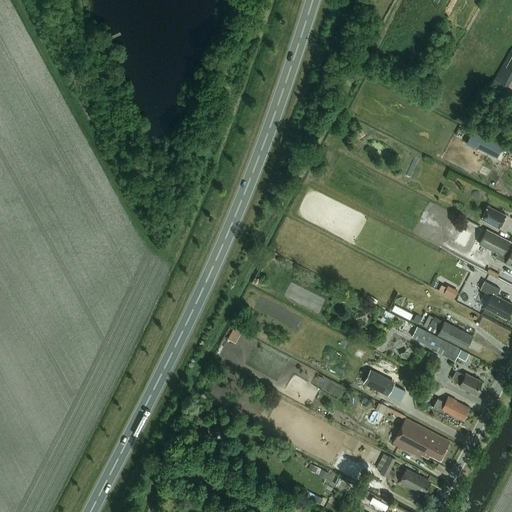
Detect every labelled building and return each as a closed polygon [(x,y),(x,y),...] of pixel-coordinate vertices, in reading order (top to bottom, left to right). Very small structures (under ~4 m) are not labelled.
[(358,139),(364,135),(360,128),(353,132),(358,139)] [(480,220),(499,230),(506,216),(487,206),(480,220)] [(420,219),(424,212),(418,209),(414,216),(420,219)] [(511,266),(511,249),(511,250),(506,247),(509,242),(486,230),(479,244),(498,254),(495,258),(496,258),(498,254),(501,256),(500,257),(506,260),(505,263),(511,266)] [(469,248),(473,239),(468,236),(463,245),(469,248)] [(484,308),(505,319),(511,305),(511,304),(496,296),(500,289),(484,281),(480,290),(490,295),(484,308)] [(447,286),(446,288),(441,285),(437,291),(454,299),(458,291),(447,286)] [(395,323),(398,313),(388,310),(385,320),(395,323)] [(432,318),(428,315),(422,326),(427,328),(432,318)] [(466,349),(472,336),(444,321),(437,334),(466,349)] [(455,362),(461,350),(416,327),(411,336),(420,341),(420,342),(441,353),(441,354),(455,362)] [(370,370),(363,383),(388,396),(395,382),(370,370)] [(475,395),(482,381),(466,373),(465,375),(456,371),(452,379),(461,383),(459,387),(475,395)] [(434,394),(437,387),(428,383),(424,389),(434,394)] [(426,392),(419,388),(414,398),(422,401),(426,392)] [(463,419),(469,408),(456,401),(448,396),(445,402),(437,399),(433,408),(443,413),(444,410),(455,416),(463,419)] [(359,423),(365,412),(359,409),(353,420),(359,423)] [(376,423),(367,418),(365,418),(361,426),(372,431),(376,423)] [(440,460),(450,442),(405,418),(392,443),(420,457),(421,454),(427,458),(429,454),(440,460)] [(386,477),(395,459),(389,456),(389,457),(383,454),(376,468),(381,471),(380,474),(386,477)] [(358,474),(362,467),(355,464),(351,471),(358,474)] [(424,494),(428,486),(426,484),(428,480),(406,469),(399,481),(424,494)] [(361,504),(376,511),(387,511),(392,503),(342,478),(338,486),(364,499),(361,504)] [(376,484),(367,479),(364,485),(374,489),(376,484)]
